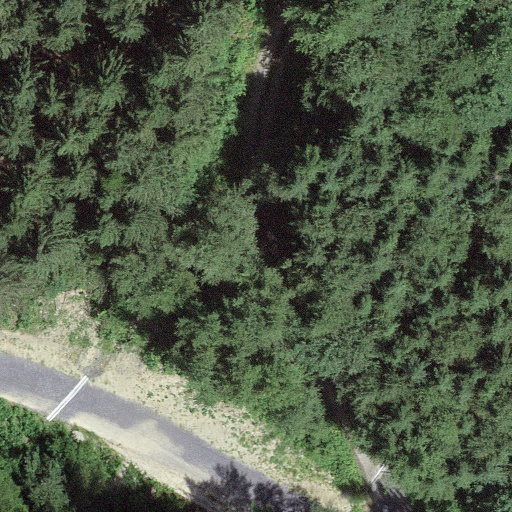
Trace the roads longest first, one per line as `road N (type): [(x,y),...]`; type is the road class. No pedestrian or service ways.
road 1 (track): [(312,0),(277,79),(252,188),(399,511)]
road 2 (track): [(255,511),(212,482),(0,399)]
